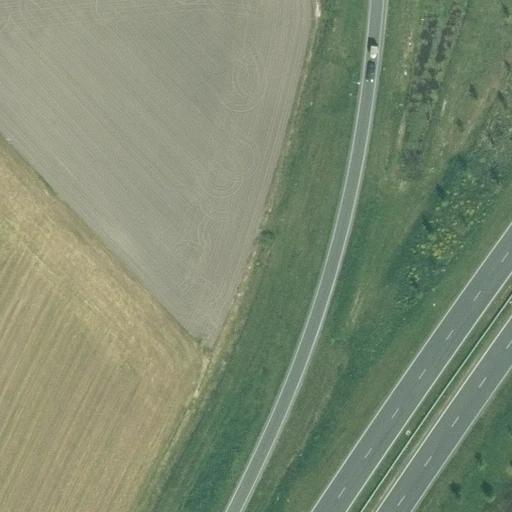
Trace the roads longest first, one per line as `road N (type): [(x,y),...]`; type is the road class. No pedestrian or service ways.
road 1 (trunk): [(376,0),(349,194),(313,319),(232,511)]
road 2 (trunk): [(511,244),(328,511)]
road 3 (trunk): [(391,511),(511,338)]
